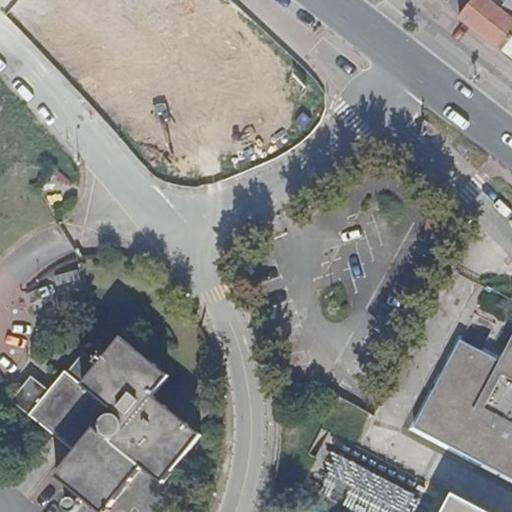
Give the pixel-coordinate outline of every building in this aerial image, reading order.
[(253,65),(171,0),(16,0),(5,15),(62,73),(144,168),(160,178),(253,65)] [(511,0),(474,0),(460,18),(503,53),(511,41),(511,0)] [(202,437),(200,436),(155,398),(171,377),(125,338),(108,358),(103,355),(95,364),(99,369),(84,388),(66,373),(50,392),(32,379),(14,401),(74,453),(56,476),(100,511),(106,511),(142,468),(163,485),(196,443),(202,437)] [(511,478),(511,366),(504,363),(462,340),(416,427),(511,478)] [(356,444),(323,427),(308,455),(316,459),(300,490),(341,511),(438,511),(449,493),(356,444)] [(481,511),(453,497),(444,511),(481,511)]
